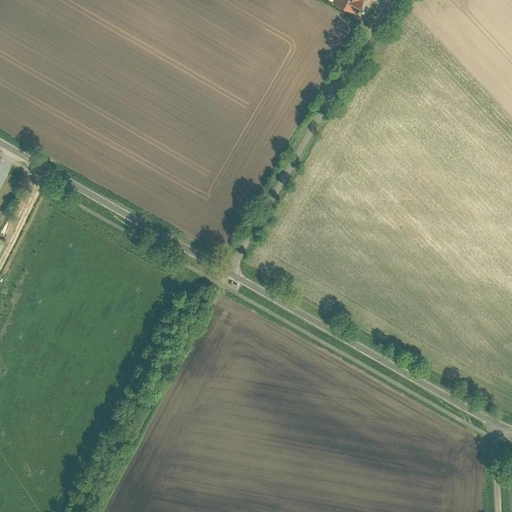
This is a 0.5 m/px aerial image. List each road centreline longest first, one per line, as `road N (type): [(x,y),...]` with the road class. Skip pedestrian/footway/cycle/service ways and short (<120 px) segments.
road 1 (unclassified): [(231,272),(392,0)]
road 2 (tertiary): [(231,272),(495,423)]
road 3 (tertiary): [(0,141),(231,272)]
